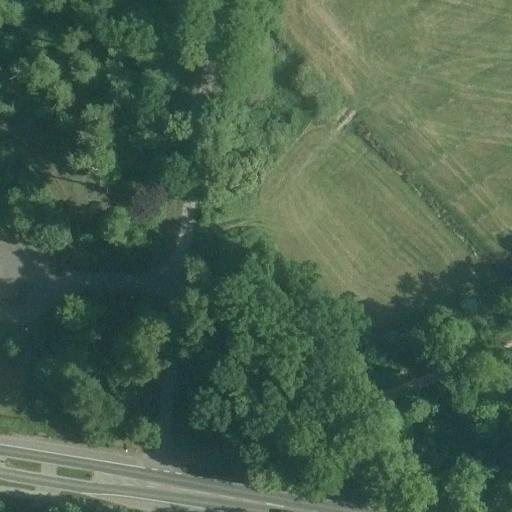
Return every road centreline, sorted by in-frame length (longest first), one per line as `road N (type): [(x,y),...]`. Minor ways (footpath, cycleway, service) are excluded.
road 1 (unclassified): [(159,466),(225,0)]
road 2 (unclassified): [(511,329),(159,466)]
road 3 (primary): [(156,484),(0,458)]
road 4 (primary): [(305,511),(156,484)]
